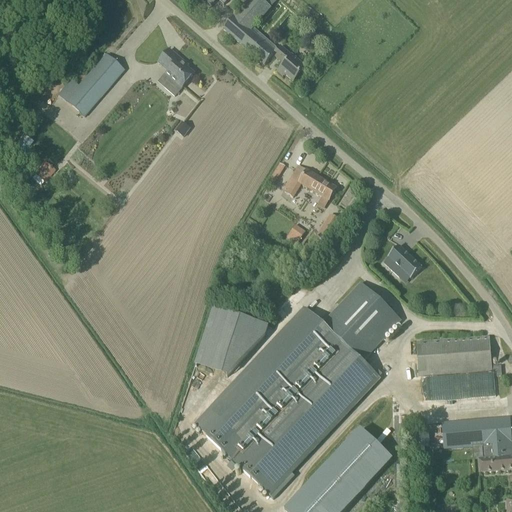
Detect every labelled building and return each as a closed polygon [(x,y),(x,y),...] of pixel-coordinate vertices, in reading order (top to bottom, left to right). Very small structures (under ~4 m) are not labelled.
[(254,29),(271,9),(276,3),(273,0),(249,0),(223,30),(264,66),(274,56),(284,65),(279,71),(293,83),(305,69),(280,47),(274,42),(295,18),(279,4),(256,30),(254,29)] [(164,76),(170,82),(164,89),(174,98),(180,91),(194,75),(182,64),(183,63),(169,51),(158,64),(167,72),(164,76)] [(71,82),(58,97),(84,119),(124,73),(108,58),(87,83),(84,81),(78,88),(71,82)] [(182,138),(183,139),(190,130),(189,129),(181,123),(174,132),(182,138)] [(44,162),(34,174),(45,184),(55,172),(44,162)] [(337,190),(306,171),(300,167),(292,181),(329,203),(337,190)] [(317,236),(329,243),(341,222),(330,215),(317,236)] [(404,274),(411,281),(422,269),(399,247),(388,259),(383,264),(400,279),(404,274)] [(195,427),(269,496),(379,379),(362,363),(401,322),(361,284),(322,326),(305,310),(195,427)] [(491,371),(492,378),(502,377),(501,367),(492,367),(490,339),(416,344),(419,377),(491,371)] [(483,446),(484,461),(477,461),(479,475),(511,471),(511,447),(510,419),(442,425),(445,450),(483,446)] [(285,511),(344,511),(392,461),(360,431),(285,511)]
